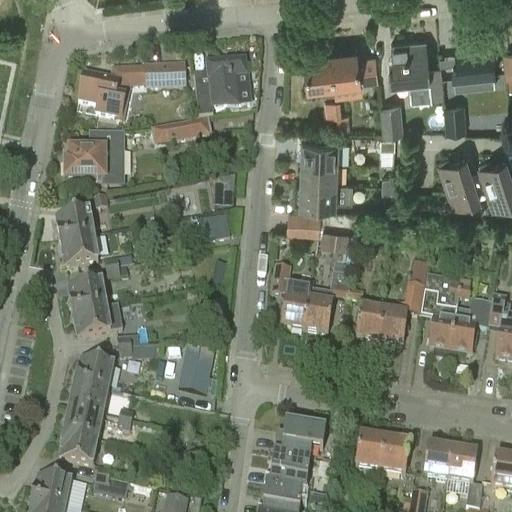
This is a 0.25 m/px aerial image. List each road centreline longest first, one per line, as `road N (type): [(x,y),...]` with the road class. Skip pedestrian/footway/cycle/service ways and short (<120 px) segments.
road 1 (residential): [(243,389),(278,11)]
road 2 (residential): [(0,303),(51,54),(73,38)]
road 3 (residential): [(511,426),(243,389)]
road 4 (residential): [(73,38),(278,11)]
road 5 (residential): [(228,511),(243,389)]
